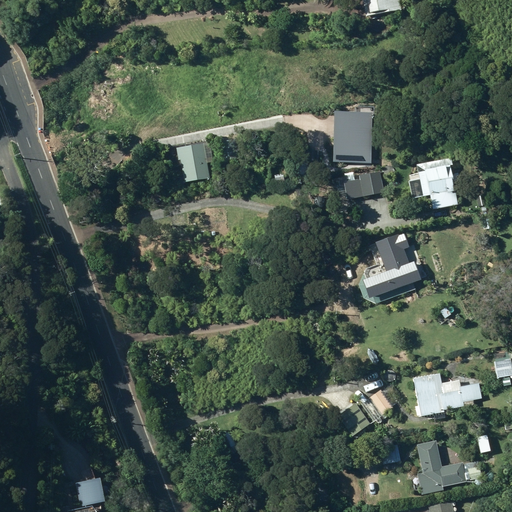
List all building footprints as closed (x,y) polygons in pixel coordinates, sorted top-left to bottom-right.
[(403,10),(400,0),(364,0),(368,17),(403,10)] [(335,110),(335,162),(372,162),(372,109),(335,110)] [(211,178),(204,144),(177,149),(179,160),(182,159),(186,182),(211,178)] [(292,178),(311,176),(308,153),(290,155),(292,178)] [(511,154),(502,156),(506,174),(511,172),(511,154)] [(418,164),(424,196),(431,195),(434,210),(460,205),(455,182),(461,180),(460,173),(456,174),(452,157),(418,164)] [(384,193),(381,171),(361,175),(362,179),(345,182),(346,185),(338,186),(340,197),(348,196),(348,199),(384,193)] [(277,182),(285,180),(284,173),(275,175),(277,182)] [(439,236),(445,234),(442,227),(436,229),(439,236)] [(411,246),(406,232),(400,235),(400,233),(376,242),(387,271),(365,279),(372,298),(423,279),(416,260),(411,263),(405,248),(411,246)] [(447,318),(452,314),(451,313),(454,311),(452,308),(447,307),(442,310),(447,318)] [(511,358),(496,362),(499,378),(511,375),(511,358)] [(414,378),(421,417),(435,414),(435,420),(446,418),(445,410),(475,404),(474,399),(482,398),(480,384),(462,387),(460,379),(443,383),(441,373),(414,378)] [(370,397),(383,414),(404,399),(393,384),(382,392),(380,390),(370,397)] [(354,436),(370,424),(356,403),(339,416),(354,436)] [(443,466),(437,440),(418,444),(424,473),(419,474),(423,494),(445,490),(444,486),(468,481),(467,479),(471,478),(471,480),(483,478),(480,466),(469,468),(469,469),(466,470),(464,462),(443,466)] [(384,465),(402,461),(398,444),(381,448),(384,465)] [(448,449),(447,452),(448,456),(451,457),(454,456),(455,453),(454,450),(451,448),(448,449)] [(329,494),(325,477),(309,481),(313,497),(329,494)] [(77,483),(81,506),(106,502),(102,478),(77,483)] [(454,511),(452,501),(429,506),(430,511),(454,511)]
